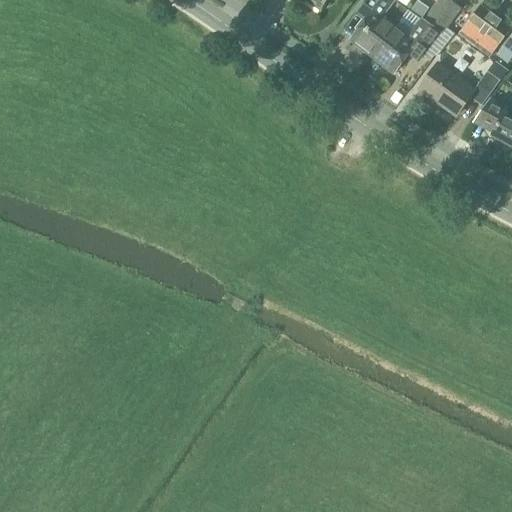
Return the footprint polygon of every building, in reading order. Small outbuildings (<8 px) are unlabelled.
[(303,0),(320,12),(329,0),(303,0)] [(374,55),(394,29),(381,19),(394,2),(392,0),(369,0),(362,10),(370,16),(353,39),(374,55)] [(439,33),(441,35),(442,36),(463,9),(451,0),(440,0),(423,22),(439,33)] [(490,57),(510,30),(480,7),(460,35),(490,57)] [(442,36),(441,35),(439,33),(423,22),(409,40),(394,29),(374,55),(396,71),(408,55),(421,64),(442,36)] [(482,106),(500,82),(488,74),(474,90),(439,66),(421,92),(457,117),(471,98),(482,106)] [(478,120),(498,129),(494,137),(511,146),(511,116),(506,114),(508,109),(491,100),(478,120)]
